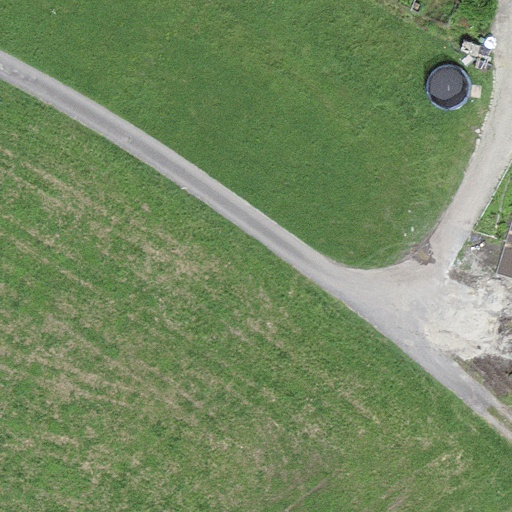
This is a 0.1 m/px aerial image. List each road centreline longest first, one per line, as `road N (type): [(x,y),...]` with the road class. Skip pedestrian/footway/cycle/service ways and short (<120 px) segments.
road 1 (track): [(0,64),(104,119),(320,269),(369,289),(402,281),(458,227),(511,78)]
road 2 (track): [(369,289),(511,421)]
